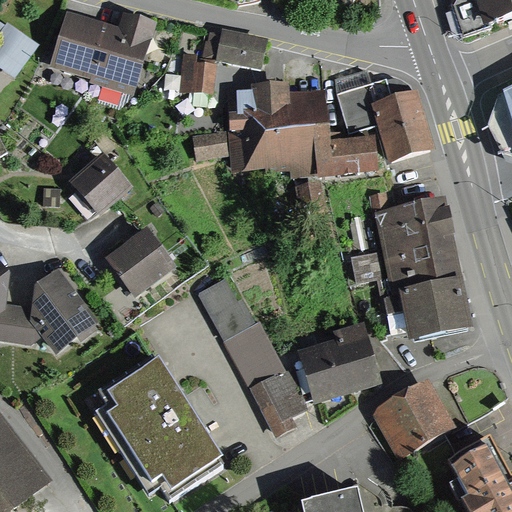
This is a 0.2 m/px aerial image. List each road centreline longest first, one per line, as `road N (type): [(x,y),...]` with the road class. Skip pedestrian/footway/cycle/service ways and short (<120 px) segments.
road 1 (residential): [(213,511),(399,391),(511,346)]
road 2 (residential): [(427,41),(378,47),(153,0)]
road 3 (secondary): [(511,318),(440,77)]
